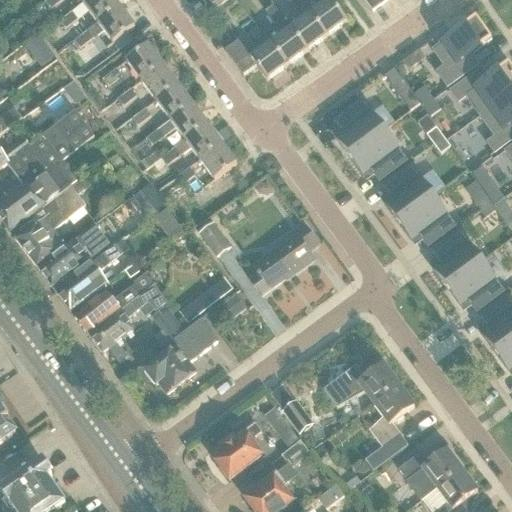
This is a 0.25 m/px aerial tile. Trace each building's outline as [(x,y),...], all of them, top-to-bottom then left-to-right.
[(62,0),(50,0),(45,5),(50,12),(64,2),(62,0)] [(88,14),(97,26),(120,9),(113,0),(90,0),(83,6),(59,24),(65,32),(88,14)] [(206,0),(211,7),(214,10),(227,0),(206,0)] [(302,7),(297,0),(285,0),(295,12),(302,7)] [(383,5),(378,0),(363,0),(373,13),(383,5)] [(347,24),(330,1),(310,16),(327,39),(347,24)] [(283,21),(272,7),(265,13),(275,27),(283,21)] [(135,29),(120,9),(97,26),(98,26),(74,44),(79,51),(103,33),(112,46),(135,29)] [(290,31),(307,53),(327,39),(310,16),(290,31)] [(440,47),(432,52),(444,69),(436,74),(447,90),(475,69),(468,59),(491,43),(476,21),(457,35),(456,33),(439,45),(440,47)] [(290,31),(271,45),(287,68),(307,53),(290,31)] [(37,37),(24,46),(42,70),(55,61),(39,39),(37,37)] [(256,68),(267,83),(287,68),(271,45),(251,60),(238,42),(225,52),(243,77),(256,68)] [(148,47),(126,64),(141,84),(163,67),(148,47)] [(141,84),(148,93),(156,103),(178,87),(163,67),(141,84)] [(478,73),(450,93),(459,105),(466,99),(481,119),(511,95),(511,71),(509,67),(485,84),(478,73)] [(116,71),(102,82),(108,89),(122,79),(116,71)] [(394,91),(404,84),(394,71),(385,78),(394,91)] [(156,103),(159,108),(170,123),(192,107),(178,87),(156,103)] [(434,102),(424,89),(415,96),(424,109),(434,102)] [(131,92),(117,102),(123,109),(137,99),(131,92)] [(511,95),(481,119),(496,140),(488,146),(494,155),(511,142),(511,95)] [(362,102),(333,123),(343,136),(336,141),(349,159),(385,132),(362,102)] [(431,119),(441,112),(434,102),(424,109),(431,119)] [(185,143),(207,126),(192,107),(170,123),(147,141),(152,149),(176,131),(185,143)] [(132,122),(138,129),(151,119),(146,111),(132,122)] [(0,137),(3,135),(21,120),(15,113),(0,124),(0,137)] [(0,154),(0,172),(7,167),(23,188),(18,193),(15,190),(5,198),(7,200),(0,205),(0,221),(10,235),(11,234),(11,235),(70,190),(70,189),(76,184),(61,165),(94,140),(74,115),(43,139),(43,140),(30,150),(24,142),(2,158),(0,154)] [(428,118),(418,126),(427,137),(434,147),(444,140),(436,130),(428,118)] [(167,168),(191,150),(199,162),(222,146),(207,126),(185,143),(161,161),(167,168)] [(385,132),(349,159),(363,177),(370,172),(379,185),(408,163),(385,132)] [(444,140),(434,147),(441,157),(451,149),(444,140)] [(215,183),(237,166),(222,146),(199,162),(215,183)] [(411,167),(382,188),(391,201),(384,207),(398,224),(434,198),(445,189),(433,173),(422,181),(411,167)] [(482,169),(472,176),(480,186),(489,180),(482,169)] [(190,170),(176,181),(181,188),(195,178),(190,170)] [(16,242),(37,270),(64,249),(53,233),(85,209),(70,190),(11,235),(17,242),(16,242)] [(474,204),(480,212),(490,204),(484,196),(474,204)] [(434,198),(398,224),(411,242),(418,237),(428,250),(457,228),(434,198)] [(496,212),(490,204),(480,212),(486,220),(496,212)] [(167,214),(155,223),(169,241),(181,232),(167,214)] [(217,260),(231,250),(214,226),(200,236),(217,260)] [(38,271),(52,290),(110,247),(95,228),(38,271)] [(295,277),(314,263),(308,255),(318,248),(304,228),(293,236),(295,239),(254,269),(258,276),(250,282),(262,298),(294,275),(295,277)] [(460,233),(431,254),(440,267),(433,272),(446,290),(483,263),(460,233)] [(55,294),(71,315),(107,287),(98,277),(123,258),(116,248),(55,294)] [(483,263),(446,290),(460,308),(467,303),(476,316),(505,294),(483,263)] [(136,266),(125,275),(131,282),(142,274),(136,266)] [(133,284),(135,286),(112,303),(106,295),(74,320),(88,337),(153,286),(145,275),(133,284)] [(224,282),(180,316),(188,327),(233,293),(224,282)] [(88,338),(102,356),(108,352),(117,345),(133,333),(125,322),(151,303),(145,295),(88,338)] [(236,297),(222,307),(233,322),(246,312),(236,297)] [(511,303),(508,298),(479,319),(488,332),(481,337),(495,355),(511,342),(511,303)] [(154,323),(170,343),(184,332),(169,312),(154,323)] [(159,385),(168,397),(196,375),(189,366),(203,355),(204,357),(219,345),(202,322),(173,343),(178,349),(145,374),(155,388),(159,385)] [(511,342),(495,355),(508,373),(511,370),(511,342)] [(117,345),(108,352),(120,367),(129,361),(117,345)] [(338,410),(348,404),(365,395),(374,407),(399,389),(384,368),(361,385),(353,374),(325,394),(338,410)] [(374,407),(384,420),(369,433),(382,450),(401,437),(392,426),(414,409),(399,389),(374,407)] [(313,427),(296,405),(283,414),(300,437),(313,427)] [(0,449),(4,446),(2,444),(16,435),(8,424),(10,423),(0,409),(0,449)] [(221,451),(211,459),(220,470),(219,473),(225,480),(228,480),(230,483),(261,459),(250,444),(261,435),(255,426),(242,436),(238,435),(220,450),(221,451)] [(401,437),(382,450),(391,462),(409,448),(401,437)] [(281,458),(288,467),(260,488),(263,491),(247,503),(254,511),(280,511),(291,504),(280,491),(297,478),(291,471),(310,457),(300,444),(281,458)] [(437,492),(462,473),(447,453),(425,470),(416,458),(398,472),(412,489),(422,503),(437,492)] [(51,477),(41,463),(0,492),(3,496),(0,498),(0,511),(54,511),(63,506),(46,480),(51,477)] [(477,494),(462,473),(437,492),(424,502),(430,511),(468,511),(463,505),(477,494)] [(337,487),(318,501),(326,511),(327,511),(345,499),(337,487)]
